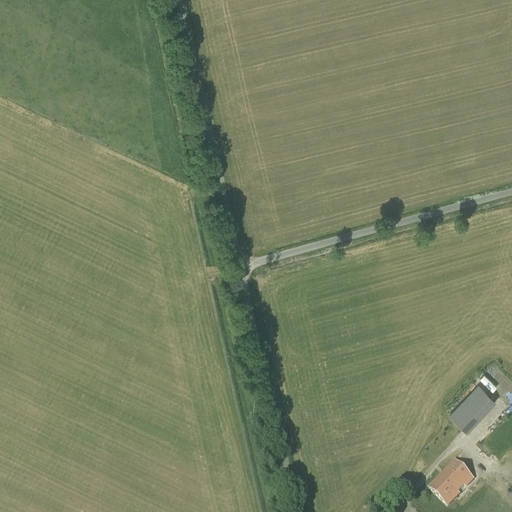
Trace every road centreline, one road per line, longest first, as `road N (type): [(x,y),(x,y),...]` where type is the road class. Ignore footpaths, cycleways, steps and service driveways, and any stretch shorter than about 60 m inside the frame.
road 1 (unclassified): [(239,267),(511,191)]
road 2 (unclassified): [(239,267),(179,0)]
road 3 (unclassified): [(295,511),(239,267)]
